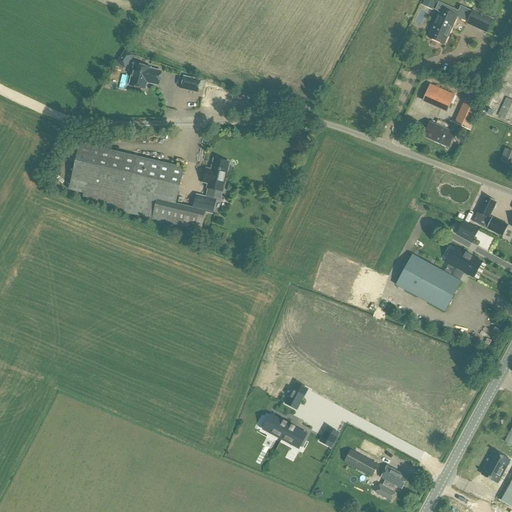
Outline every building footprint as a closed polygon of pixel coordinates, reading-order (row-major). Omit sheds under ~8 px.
[(458,12),(439,3),(436,10),(440,12),(429,37),(444,45),(457,17),(468,22),(472,12),(461,7),(458,12)] [(472,12),(468,22),(467,23),(468,24),(468,22),(480,27),(479,29),(487,33),(493,20),(473,11),(472,12)] [(118,63),(125,68),(128,64),(121,59),(118,63)] [(135,65),(130,85),(134,86),(134,88),(141,90),(142,88),(146,89),(147,82),(151,83),(151,84),(158,85),(161,72),(150,69),(151,68),(135,65)] [(185,77),(182,89),(198,93),(200,81),(185,77)] [(455,95),(431,85),(424,102),(448,113),(455,95)] [(271,89),(267,99),(282,105),(286,95),(271,89)] [(511,100),(506,98),(498,116),(508,121),(511,112),(511,100)] [(478,106),(464,100),(459,112),(473,117),(478,106)] [(430,123),(424,136),(449,147),(455,134),(450,132),(452,128),(437,121),(435,125),(430,123)] [(456,124),(453,130),(465,135),(468,129),(456,124)] [(80,144),(69,190),(84,194),(83,198),(109,204),(109,206),(124,210),(124,213),(201,231),(206,212),(213,214),(216,200),(213,200),(215,190),(223,192),(228,172),(229,172),(231,171),(232,168),(231,166),(229,165),(230,163),(215,160),(211,175),(206,174),(204,183),(209,184),(208,188),(209,188),(207,198),(197,196),(194,208),(176,204),(184,168),(80,144)] [(511,151),(506,149),(501,162),(508,164),(511,155),(511,151)] [(486,197),(473,222),(484,228),(497,202),(486,197)] [(463,213),(461,219),(472,222),(473,217),(463,213)] [(451,216),(448,223),(454,226),(458,219),(451,216)] [(492,218),(487,229),(503,237),(508,226),(492,218)] [(471,242),(478,230),(464,222),(457,235),(471,242)] [(473,277),(481,262),(473,258),(474,257),(473,256),(472,258),(467,255),(467,253),(466,254),(458,250),(450,264),(458,269),(453,277),(460,281),(465,272),(473,277)] [(415,257),(398,287),(446,312),(462,282),(415,257)] [(463,355),(460,362),(472,366),(474,359),(463,355)] [(296,385),(285,405),(297,411),(308,391),(296,385)] [(388,460),(406,420),(375,406),(357,446),(388,460)] [(281,440),(289,426),(270,416),(263,430),(281,440)] [(337,417),(330,431),(349,439),(355,424),(337,417)] [(307,435),(289,426),(281,440),(300,449),(307,435)] [(329,450),(337,436),(325,430),(318,444),(329,450)] [(405,459),(414,463),(421,449),(411,444),(405,459)] [(342,445),(334,460),(343,465),(340,471),(367,486),(379,464),(342,445)] [(393,447),(391,451),(403,458),(405,453),(393,447)] [(498,483),(509,461),(510,461),(510,460),(497,453),(493,461),(490,459),(482,474),(481,475),(483,476),(496,483),(498,484),(498,483)] [(417,465),(432,473),(437,462),(422,455),(417,465)] [(387,466),(381,478),(402,490),(409,478),(387,466)] [(511,482),(502,501),(511,506),(511,482)] [(383,486),(380,484),(375,493),(391,501),(395,492),(394,491),(383,486)]
